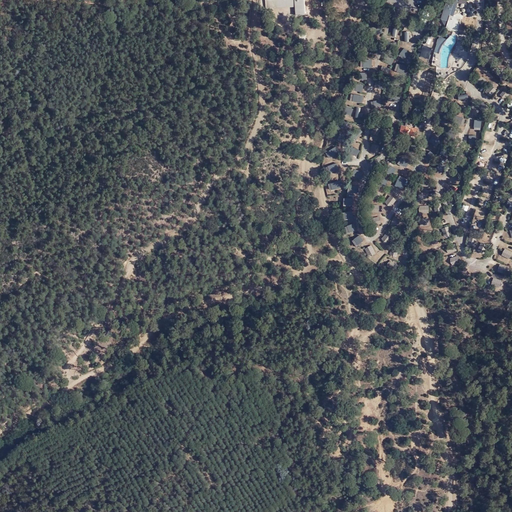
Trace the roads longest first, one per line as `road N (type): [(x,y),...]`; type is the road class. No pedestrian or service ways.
road 1 (track): [(360,0),(308,158),(336,243),(376,290),(403,293),(418,307),(446,452),(449,511)]
road 2 (track): [(308,158),(300,188),(310,257),(291,273),(166,316),(100,370),(0,432)]
road 3 (track): [(257,0),(257,126),(183,224),(133,256),(85,366),(70,382)]
